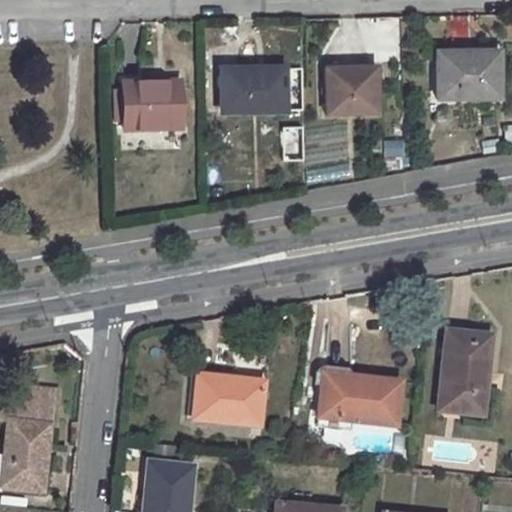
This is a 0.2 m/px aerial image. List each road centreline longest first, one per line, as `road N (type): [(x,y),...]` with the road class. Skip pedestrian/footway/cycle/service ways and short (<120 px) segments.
road 1 (tertiary): [(511,219),(110,288)]
road 2 (residential): [(0,6),(406,0)]
road 3 (residential): [(110,288),(89,511)]
